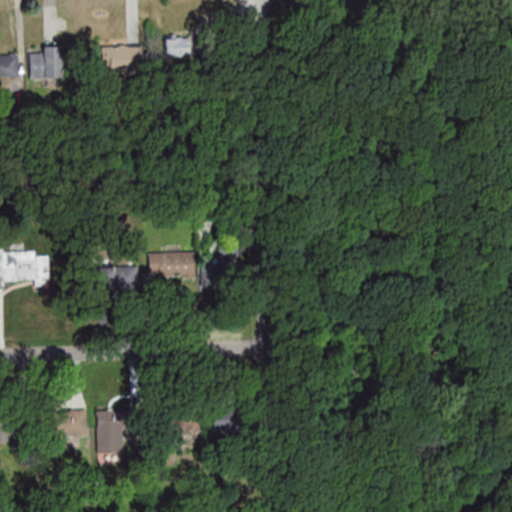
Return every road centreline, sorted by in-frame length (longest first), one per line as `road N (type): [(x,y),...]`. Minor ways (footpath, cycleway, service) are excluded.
road 1 (residential): [(274,511),(253,0)]
road 2 (residential): [(265,346),(0,354)]
